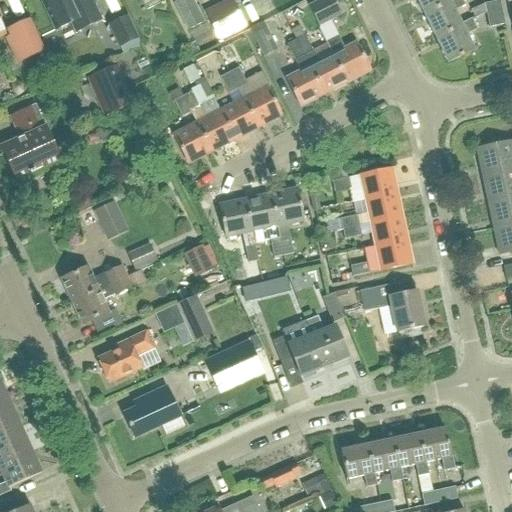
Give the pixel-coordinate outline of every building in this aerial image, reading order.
[(40,0),(55,31),(70,24),(75,33),(100,21),(90,0),(40,0)] [(180,0),(172,4),(186,32),(204,23),(192,0),(180,0)] [(231,0),(227,0),(203,12),(217,42),(245,28),(231,0)] [(332,0),(324,0),(309,8),(318,27),(341,16),(332,0)] [(415,0),(423,17),(450,4),(449,1),(448,0),(415,0)] [(462,27),(461,25),(454,11),(465,6),(461,0),(451,0),(449,1),(450,4),(423,17),(435,40),(462,27)] [(473,19),(485,14),(488,28),(504,25),(498,1),(483,5),(470,11),(473,19)] [(137,39),(127,18),(109,26),(119,48),(137,39)] [(44,52),(29,20),(6,30),(9,37),(4,39),(16,65),(44,52)] [(462,27),(435,40),(446,64),(473,51),(466,35),(476,30),(471,20),(461,25),(462,27)] [(318,64),(304,36),(299,26),(290,30),(295,41),(294,41),(322,97),(346,85),(331,57),(318,64)] [(252,35),(262,58),(277,51),(266,29),(252,35)] [(337,37),(325,43),(332,57),(331,57),(346,85),(370,73),(355,45),(344,51),(337,37)] [(299,109),(300,109),(322,97),(294,41),(286,46),(300,73),(285,81),(299,109)] [(193,83),(200,80),(192,65),(181,70),(188,86),(193,83)] [(86,79),(103,117),(133,104),(117,66),(86,79)] [(237,89),(246,84),(238,69),(229,73),(237,89)] [(229,73),(220,78),(228,94),(237,89),(229,73)] [(193,83),(202,102),(212,98),(203,79),(200,80),(193,83)] [(172,103),(173,102),(182,97),(178,89),(167,94),(172,103)] [(242,101),(256,131),(281,119),(266,89),(242,101)] [(190,113),(196,124),(210,153),(233,142),(219,113),(220,112),(214,100),(199,107),(192,92),(182,97),(173,102),(181,118),(190,113)] [(219,113),(233,142),(256,131),(242,101),(220,112),(219,113)] [(0,149),(13,176),(15,181),(60,161),(36,107),(9,119),(19,141),(0,149)] [(210,153),(196,124),(172,136),(186,165),(210,153)] [(482,177),(511,170),(511,138),(511,139),(511,142),(475,150),(482,177)] [(334,192),(350,189),(348,179),(346,179),(344,170),(330,172),(334,192)] [(487,203),(511,198),(511,170),(482,177),(487,203)] [(366,202),(395,195),(390,171),(361,177),(366,202)] [(292,254),(286,226),(302,223),(295,191),(269,197),(276,228),(277,228),(279,239),(269,241),(273,258),(292,254)] [(371,225),(400,219),(395,195),(366,202),(371,225)] [(276,228),(269,197),(244,202),(251,234),(252,234),(276,228)] [(511,225),(511,198),(487,203),(493,229),(511,225)] [(92,212),(106,241),(127,231),(113,202),(92,212)] [(257,262),(252,234),(251,234),(244,202),(217,208),(224,240),(242,236),(247,264),(257,262)] [(356,217),(340,220),(342,231),(359,227),(358,226),(361,225),(360,220),(357,221),(356,217)] [(376,248),(405,241),(400,219),(371,225),(376,248)] [(511,225),(493,229),(499,256),(511,253),(511,225)] [(359,227),(342,231),(344,240),(361,236),(359,227)] [(405,241),(376,248),(381,272),(411,265),(405,241)] [(148,245),(126,254),(134,273),(156,263),(148,245)] [(182,255),(193,279),(212,270),(209,262),(213,259),(207,246),(203,248),(202,246),(182,255)] [(367,264),(350,267),(352,277),(369,274),(367,264)] [(511,278),(511,294),(510,295),(511,302),(511,265),(503,267),(505,280),(511,278)] [(120,268),(92,282),(86,268),(60,280),(71,304),(125,279),(120,268)] [(101,301),(112,296),(112,298),(130,289),(125,279),(71,304),(81,326),(107,314),(101,301)] [(393,285),(372,290),(359,293),(363,313),(390,307),(396,334),(424,328),(417,293),(396,298),(393,285)] [(480,305),(502,304),(502,289),(479,290),(480,305)] [(321,299),(331,324),(343,319),(333,294),(321,299)] [(175,305),(192,344),(212,335),(195,296),(175,305)] [(148,313),(156,330),(174,322),(166,305),(148,313)] [(334,327),(322,331),(317,317),(304,322),(322,368),(346,359),(334,327)] [(322,368),(304,322),(293,327),(298,341),(287,345),(284,336),(272,341),(281,366),(292,362),(298,378),(322,368)] [(134,357),(154,348),(147,333),(114,348),(116,352),(97,361),(108,384),(140,369),(134,357)] [(259,367),(249,344),(206,364),(216,387),(259,367)] [(0,410),(10,406),(0,383),(0,410)] [(123,416),(133,438),(159,426),(164,436),(181,428),(164,390),(133,404),(136,410),(123,416)] [(0,410),(0,438),(21,429),(10,406),(0,410)] [(0,438),(0,465),(31,452),(21,429),(0,438)] [(423,465),(425,465),(440,462),(443,473),(453,471),(451,458),(450,459),(444,431),(417,437),(423,465)] [(397,471),(399,470),(414,467),(417,478),(428,476),(425,465),(423,465),(417,437),(391,442),(397,471)] [(374,476),(388,473),(391,484),(402,481),(399,470),(397,471),(391,442),(365,448),(371,476),(374,476)] [(371,476),(365,448),(339,453),(345,482),(363,478),(365,489),(376,487),(374,476),(371,476)] [(0,465),(0,476),(4,484),(0,486),(0,496),(10,492),(9,490),(41,475),(31,452),(0,465)] [(279,468),(255,477),(260,489),(284,480),(279,468)] [(437,491),(440,504),(456,500),(454,487),(437,491)] [(375,505),(376,511),(393,511),(389,490),(377,492),(380,504),(375,505)] [(440,504),(437,491),(420,495),(423,507),(440,504)] [(258,511),(252,497),(237,503),(238,505),(221,511),(216,511),(213,505),(198,511),(258,511)]
